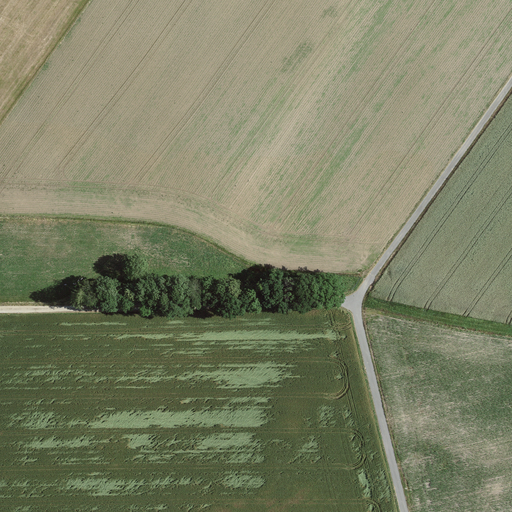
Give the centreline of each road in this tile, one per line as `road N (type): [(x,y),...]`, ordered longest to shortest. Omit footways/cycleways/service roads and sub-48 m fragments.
road 1 (track): [(406,511),(359,313),(366,287),(511,84)]
road 2 (track): [(0,311),(348,305),(359,313)]
